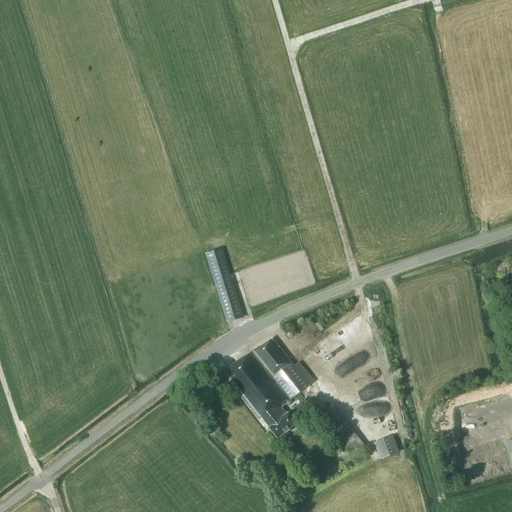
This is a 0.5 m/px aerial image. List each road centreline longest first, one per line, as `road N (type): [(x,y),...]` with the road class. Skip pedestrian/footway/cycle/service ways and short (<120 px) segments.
road 1 (unclassified): [(0,509),(249,327),(358,280),(511,230)]
road 2 (unknown): [(289,45),(358,280)]
